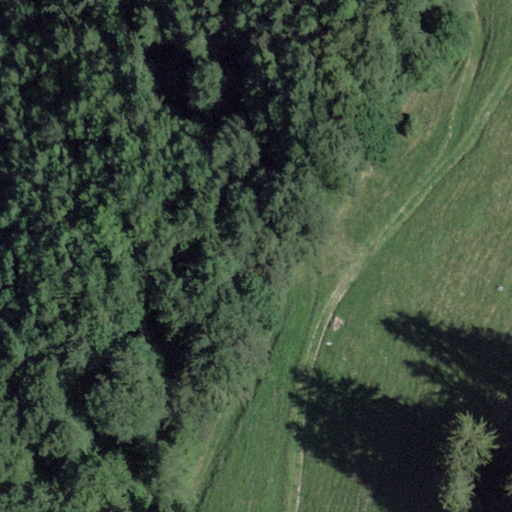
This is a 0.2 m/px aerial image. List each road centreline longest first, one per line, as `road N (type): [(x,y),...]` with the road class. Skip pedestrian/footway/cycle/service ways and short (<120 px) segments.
road 1 (track): [(467,0),(469,51),(442,159),(357,258),(319,329),(292,511)]
road 2 (track): [(357,258),(299,261),(285,278),(194,511)]
road 3 (track): [(442,159),(511,54)]
